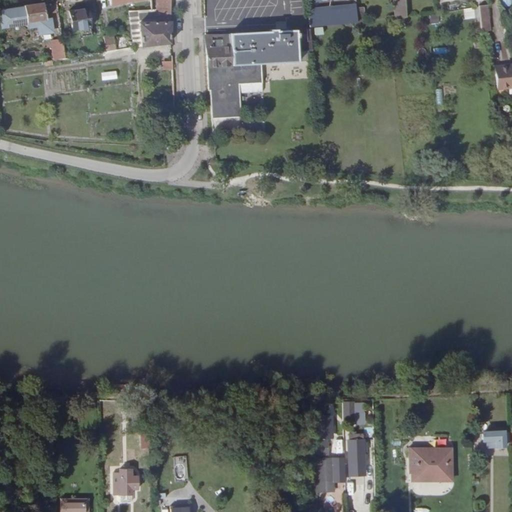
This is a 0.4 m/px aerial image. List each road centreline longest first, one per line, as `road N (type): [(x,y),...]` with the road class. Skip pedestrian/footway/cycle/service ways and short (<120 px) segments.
road 1 (unclassified): [(0,143),(153,176),(186,167)]
road 2 (residential): [(186,167),(194,150),(185,0)]
